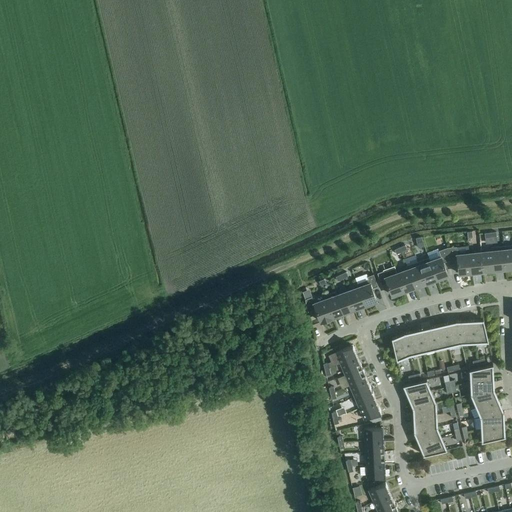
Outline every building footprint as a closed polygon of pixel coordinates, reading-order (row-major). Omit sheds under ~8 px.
[(511,244),(503,246),(506,269),(507,268),(508,270),(511,269),(511,244)] [(491,247),(492,251),(494,270),(506,269),(503,246),(491,247)] [(456,247),(447,248),(450,260),(457,259),(459,274),(461,273),(461,275),(470,274),(469,273),(471,272),(469,253),(457,254),(456,247)] [(441,257),(430,261),(429,261),(436,279),(438,279),(438,280),(446,278),(445,276),(448,275),(443,262),(450,260),(447,248),(439,251),(441,257)] [(492,251),(481,252),(483,271),(494,270),(492,251)] [(481,252),(469,253),(471,272),(483,271),(481,252)] [(429,257),(417,262),(425,283),(436,279),(429,261),(430,261),(429,257)] [(406,266),(407,269),(408,269),(414,287),(425,283),(417,262),(406,266)] [(404,291),(397,273),(395,267),(377,273),(381,285),(387,283),(392,295),(394,294),(395,296),(402,293),(402,292),(404,291)] [(408,269),(407,269),(397,273),(404,291),(414,287),(408,269)] [(356,284),(357,287),(358,287),(365,305),(366,305),(367,306),(375,303),(374,302),(376,301),(372,288),(377,286),(373,274),(367,276),(368,279),(356,284)] [(358,287),(357,287),(347,291),(354,309),(365,305),(358,287)] [(324,295),(325,299),(332,317),(333,317),(343,313),(336,295),(337,295),(336,291),(324,295)] [(347,291),(337,295),(336,295),(343,313),(354,309),(347,291)] [(325,299),(314,303),(312,297),(305,299),(308,311),(316,309),(321,322),(323,321),(323,323),(331,320),(331,318),(333,317),(332,317),(325,299)] [(482,320),(469,321),(474,342),(487,341),(487,342),(488,341),(483,319),(482,319),(482,320)] [(456,320),(456,321),(461,343),(461,342),(474,342),(469,321),(457,321),(456,320)] [(455,322),(443,324),(448,345),(460,342),(460,343),(461,343),(456,321),(455,321),(455,322)] [(431,326),(430,326),(435,349),(436,349),(436,348),(448,345),(443,324),(431,327),(431,326)] [(430,327),(417,330),(422,351),(434,348),(435,349),(430,326),(430,327)] [(405,332),(404,332),(409,355),(410,355),(410,354),(422,351),(417,330),(405,333),(405,332)] [(409,355),(404,332),(404,333),(393,338),(393,337),(392,338),(397,360),(398,360),(398,359),(409,354),(409,355)] [(335,352),(340,364),(357,356),(352,345),(335,352)] [(340,364),(345,375),(362,367),(357,356),(340,364)] [(470,371),(471,382),(493,377),(492,365),(493,365),(493,364),(469,370),(469,371),(470,371)] [(345,375),(349,386),(367,378),(362,367),(345,375)] [(470,394),(494,389),(494,388),(493,389),(493,377),(471,382),(471,394),(470,394)] [(349,386),(354,397),(372,389),(367,378),(349,386)] [(404,386),(408,396),(431,391),(426,381),(427,381),(427,379),(403,385),(403,386),(404,386)] [(354,397),(359,408),(376,400),(372,389),(354,397)] [(471,395),(476,405),(498,400),(493,390),(494,389),(470,394),(471,395)] [(412,407),(412,408),(436,402),(435,402),(431,391),(408,396),(413,407),(412,407)] [(376,400),(359,408),(364,419),(369,417),(379,413),(381,412),(376,400)] [(480,416),(480,417),(504,411),(503,411),(498,400),(476,405),(481,416),(480,416)] [(413,408),(414,420),(436,415),(435,403),(436,403),(436,402),(412,408),(413,408)] [(481,417),(481,429),(503,424),(503,412),(504,412),(504,411),(480,417),(481,417)] [(382,420),(379,413),(369,417),(371,423),(382,420)] [(414,432),(438,427),(437,426),(436,415),(414,420),(414,431),(414,432)] [(503,424),(481,429),(482,440),(481,441),(481,442),(505,436),(505,435),(504,435),(503,424)] [(364,428),(364,441),(383,440),(383,427),(382,427),(364,428)] [(415,432),(419,443),(441,438),(437,427),(438,427),(414,432),(414,433),(415,432)] [(441,438),(419,443),(424,454),(423,454),(423,455),(447,450),(447,449),(446,449),(441,438)] [(364,441),(365,453),(384,452),(383,440),(364,441)] [(365,453),(366,465),(385,464),(384,452),(365,453)] [(385,464),(366,465),(366,477),(385,476),(385,464)] [(368,490),(373,501),(390,494),(385,482),(385,483),(368,490)] [(362,494),(360,485),(353,486),(356,495),(362,494)] [(373,501),(377,511),(378,511),(395,505),(390,494),(373,501)]
